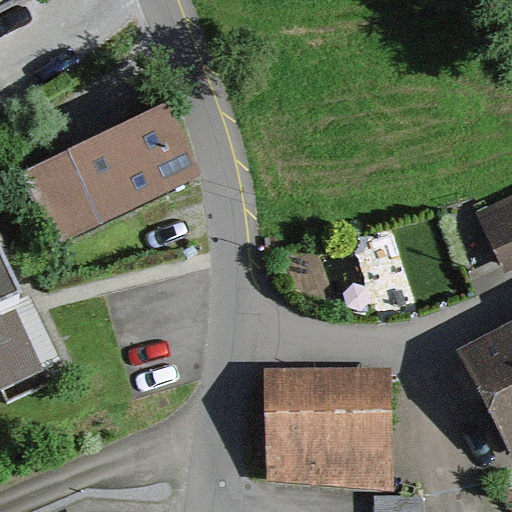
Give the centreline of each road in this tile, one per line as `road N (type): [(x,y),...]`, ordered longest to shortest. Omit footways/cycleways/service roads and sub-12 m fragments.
road 1 (residential): [(231,330),(239,256),(222,148),(166,0)]
road 2 (residential): [(231,330),(335,349),(421,341),(511,314)]
road 3 (residential): [(213,511),(231,330)]
